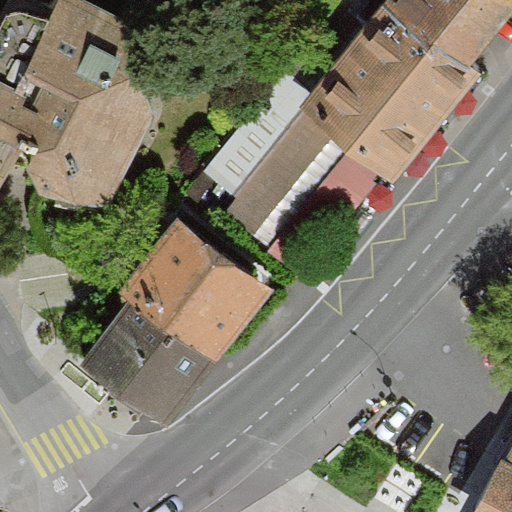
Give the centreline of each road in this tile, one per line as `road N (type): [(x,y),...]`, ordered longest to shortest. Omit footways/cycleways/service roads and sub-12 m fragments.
road 1 (secondary): [(490,166),(317,361),(139,511)]
road 2 (residential): [(107,511),(0,352)]
